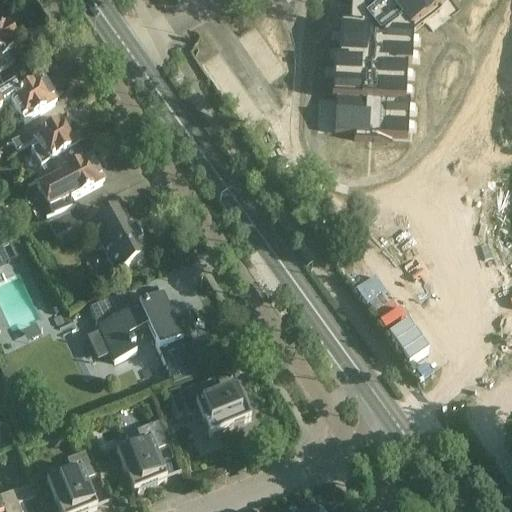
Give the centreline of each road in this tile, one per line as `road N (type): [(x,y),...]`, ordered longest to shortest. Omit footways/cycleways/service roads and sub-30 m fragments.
road 1 (residential): [(58,0),(351,443)]
road 2 (secondary): [(390,422),(93,0)]
road 3 (residential): [(204,511),(351,443)]
